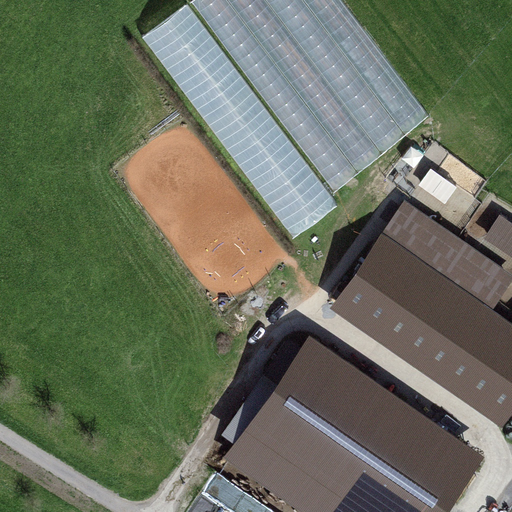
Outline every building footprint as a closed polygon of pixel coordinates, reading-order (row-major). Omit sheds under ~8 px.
[(189,0),(334,187),(430,113),(342,0),(189,0)] [(430,165),(419,184),(447,199),(457,180),(430,165)] [(511,284),(405,209),(336,306),(502,437),(511,423),(511,284)] [(496,236),(511,245),(511,220),(507,218),(496,236)] [(442,511),(479,464),(308,343),(223,464),(290,511),(442,511)] [(240,402),(224,429),(235,435),(250,408),(240,402)]
